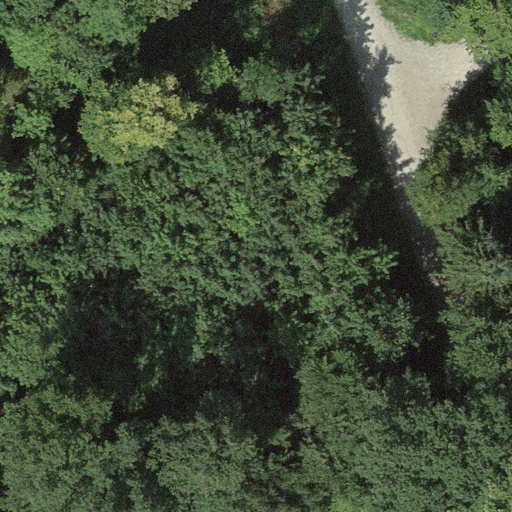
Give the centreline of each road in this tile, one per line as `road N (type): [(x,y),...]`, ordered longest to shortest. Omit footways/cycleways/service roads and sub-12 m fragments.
road 1 (track): [(511,458),(348,0)]
road 2 (track): [(511,33),(378,85)]
